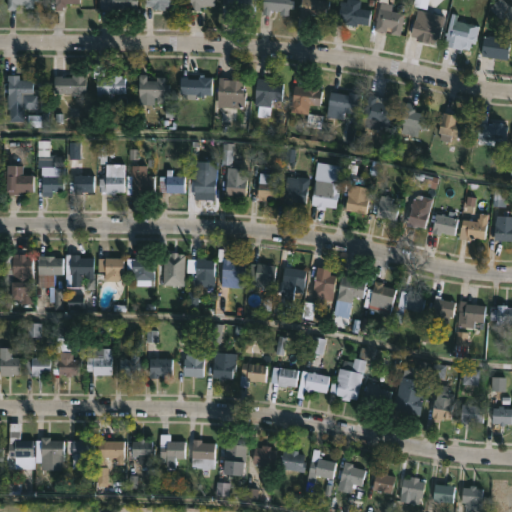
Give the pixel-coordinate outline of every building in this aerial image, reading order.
[(37,0),(37,1),(35,1),(35,9),(24,9),(24,5),(16,6),(16,10),(7,10),(7,0),(37,0)] [(81,0),(81,3),(66,3),(66,6),(62,6),(62,10),(56,10),(55,0),(81,0)] [(138,0),(138,8),(100,10),(100,0),(138,0)] [(175,0),(175,7),(165,7),(165,10),(151,10),(152,7),(144,6),(144,0),(175,0)] [(215,0),(215,5),(205,5),(205,6),(200,6),(200,11),(188,10),(188,0),(215,0)] [(254,0),(254,10),(250,10),(250,12),(226,9),(226,0),(254,0)] [(290,0),(294,1),(293,9),(288,9),(288,16),(279,15),(279,11),(273,11),(273,12),(270,11),(270,15),(262,15),(262,0),(290,0)] [(326,0),(325,15),(310,13),(310,18),(300,17),(301,0),(326,0)] [(360,0),(359,8),(372,10),(369,25),(358,23),(357,26),(344,24),(344,21),(338,20),(340,0),(346,2),(346,0),(360,0)] [(511,10),(502,1),(493,10),(502,20),(511,10)] [(409,21),(406,38),(374,31),(381,2),(392,4),(391,11),(405,14),(403,20),(409,21)] [(419,18),(443,27),(440,38),(438,38),(437,42),(411,36),(415,19),(419,20),(419,18)] [(474,24),(473,35),(477,36),(476,43),(472,42),(471,49),(460,47),(461,43),(454,42),(454,45),(452,45),(451,49),(445,47),(450,24),(466,27),(467,23),(474,24)] [(494,35),(511,38),(508,58),(482,55),(484,35),(494,35)] [(104,63),(104,77),(109,77),(109,75),(122,75),(122,77),(125,77),(124,93),(110,93),(110,100),(97,100),(97,78),(93,78),(93,63),(104,63)] [(76,74),(85,74),(86,93),(69,95),(69,92),(56,94),(55,93),(54,76),(72,76),(72,74),(76,74)] [(146,74),(146,81),(156,81),(156,77),(165,77),(165,84),(168,84),(168,94),(165,94),(165,103),(156,103),(156,97),(140,97),(140,74),(146,74)] [(33,80),(33,89),(37,89),(37,109),(8,108),(8,95),(6,94),(9,75),(19,76),(19,79),(33,80)] [(212,77),(211,95),(204,95),(204,97),(196,97),(196,99),(181,98),(181,77),(198,79),(199,75),(212,77)] [(246,100),(245,109),(217,107),(219,77),(227,78),(227,80),(243,81),(242,92),(246,92),(246,100)] [(269,83),(283,82),(282,102),(272,101),(271,107),(255,106),(257,78),(270,80),(269,83)] [(303,88),(307,88),(307,85),(319,87),(318,89),(322,90),(320,105),(310,103),(309,113),(323,115),(321,128),(305,126),(307,114),(290,111),(294,85),(301,86),(301,88),(303,88)] [(338,92),(349,94),(349,91),(363,94),(360,112),(345,112),(343,120),(327,117),(331,90),(338,92)] [(376,102),(384,104),(385,101),(394,103),(392,109),(397,110),(395,119),(391,118),(388,129),(379,126),(380,121),(364,118),(369,95),(377,97),(376,102)] [(433,116),(429,131),(420,128),(417,136),(401,132),(403,125),(400,124),(407,102),(414,104),(413,107),(417,108),(416,111),(433,116)] [(466,123),(462,138),(439,133),(443,113),(453,115),(452,120),(466,123)] [(488,115),(487,124),(493,125),(493,122),(499,123),(499,121),(506,122),(506,127),(510,129),(510,137),(507,137),(507,144),(494,143),(494,139),(479,138),(482,115),(488,115)] [(246,195),(226,195),(227,178),(220,177),(222,149),(233,150),(232,163),(237,164),(236,178),(247,179),(246,195)] [(63,190),(52,191),(52,193),(44,193),(44,191),(42,191),(42,166),(54,166),(54,156),(65,156),(65,176),(63,176),(63,190)] [(216,162),(215,195),(194,195),(194,192),(189,192),(189,177),(195,178),(195,168),(201,169),(201,161),(216,162)] [(125,162),(125,191),(115,191),(115,193),(104,193),(104,190),(99,190),(99,177),(106,177),(106,162),(125,162)] [(18,166),(21,166),(21,175),(33,175),(33,192),(7,192),(7,166),(18,166)] [(172,175),(185,176),(185,192),(159,191),(159,175),(166,175),(166,169),(172,168),(172,175)] [(81,172),(81,173),(94,174),(94,191),(74,191),(74,173),(81,172)] [(140,172),(140,174),(154,174),(154,186),(141,189),(141,193),(127,192),(127,174),(140,172)] [(280,174),(278,199),(258,199),(261,172),(280,174)] [(338,176),(337,183),(341,184),(337,209),(326,207),(326,211),(317,209),(318,205),(312,204),(315,180),(331,182),(333,174),(338,175),(338,176)] [(310,178),(306,204),(293,202),(292,205),(283,204),(287,176),(310,178)] [(367,213),(345,209),(350,184),(369,188),(367,199),(370,200),(367,213)] [(433,201),(425,228),(400,222),(404,209),(411,211),(412,207),(410,207),(411,203),(413,203),(414,198),(419,194),(433,198),(433,201)] [(400,204),(396,220),(377,215),(381,195),(394,198),(393,203),(400,204)] [(453,212),(453,215),(459,217),(455,234),(443,231),(442,234),(433,231),(437,212),(448,214),(449,211),(453,212)] [(489,213),(485,238),(472,236),(471,240),(466,239),(468,224),(462,223),(463,218),(478,220),(480,212),(489,213)] [(501,223),(501,224),(511,224),(511,239),(494,239),(495,223),(501,223)] [(247,260),(246,278),(221,277),(222,260),(218,260),(218,247),(226,247),(226,257),(233,257),(233,260),(247,260)] [(178,251),(178,253),(184,253),(185,254),(184,284),(162,284),(162,252),(178,251)] [(33,303),(20,303),(21,298),(12,297),(12,281),(9,281),(10,252),(25,253),(25,256),(33,256),(33,303)] [(80,253),(80,256),(94,256),(94,274),(81,274),(81,286),(72,286),(71,253),(80,253)] [(63,256),(63,273),(55,273),(54,286),(37,286),(38,254),(54,254),(54,256),(63,256)] [(206,256),(206,258),(215,258),(214,273),(216,273),(216,286),(194,285),(194,274),(196,274),(196,272),(187,272),(187,258),(197,258),(197,256),(206,256)] [(125,257),(125,281),(105,281),(105,271),(98,271),(99,257),(125,257)] [(147,257),(147,260),(154,260),(154,279),(151,279),(151,284),(133,284),(133,272),(127,271),(127,257),(147,257)] [(272,263),(275,263),(273,287),(256,286),(256,279),(249,278),(251,262),(272,263)] [(306,269),(303,291),(305,292),(304,299),(294,297),(295,291),(286,289),(286,291),(282,291),(286,266),(306,269)] [(336,275),(332,300),(314,297),(313,293),(317,271),(336,275)] [(366,280),(362,297),(353,295),(351,302),(336,298),(343,273),(366,280)] [(390,309),(389,314),(368,308),(375,280),(383,282),(383,284),(396,288),(390,309)] [(413,289),(413,292),(426,294),(423,312),(403,308),(404,304),(398,303),(401,289),(408,291),(409,288),(413,289)] [(455,301),(452,316),(450,316),(448,325),(436,322),(436,319),(430,318),(435,294),(441,295),(441,298),(455,301)] [(486,305),(483,321),(475,320),(474,327),(456,325),(460,300),(467,301),(467,303),(486,305)] [(507,304),(507,306),(511,306),(511,323),(498,323),(498,320),(490,320),(490,305),(507,304)] [(193,328),(192,342),(186,342),(186,350),(204,350),(203,376),(184,375),(184,358),(178,358),(179,328),(193,328)] [(111,347),(111,373),(93,374),(93,370),(87,370),(87,357),(94,355),(94,357),(103,357),(103,347),(111,347)] [(232,370),(232,377),(226,377),(226,379),(220,379),(220,376),(212,376),(214,351),(237,352),(235,370),(232,370)] [(139,352),(139,359),(141,359),(142,374),(135,374),(135,377),(127,377),(127,374),(121,374),(121,359),(124,359),(124,357),(130,358),(131,352),(139,352)] [(1,356),(5,356),(5,355),(20,357),(19,373),(12,373),(12,375),(0,375),(0,354),(1,354),(1,356)] [(51,356),(50,373),(31,374),(31,373),(24,372),(25,359),(32,359),(32,356),(51,356)] [(67,356),(67,357),(81,357),(81,367),(78,367),(78,373),(71,373),(71,376),(59,374),(59,358),(67,356)] [(158,356),(158,357),(172,358),(172,374),(159,373),(159,377),(150,377),(150,357),(158,356)] [(367,360),(357,398),(351,397),(350,400),(342,399),(343,395),(329,392),(332,380),(336,381),(343,359),(353,361),(354,357),(367,360)] [(268,364),(266,381),(248,379),(248,386),(240,384),(243,362),(268,364)] [(298,369),(296,386),(278,385),(278,383),(271,382),(273,368),(281,370),(281,366),(298,369)] [(331,375),(327,392),(313,389),(312,392),(306,391),(304,397),(297,396),(302,369),(331,375)] [(423,397),(419,413),(401,409),(402,406),(395,404),(401,381),(421,386),(419,396),(423,397)] [(392,392),(389,406),(369,401),(371,395),(364,393),(367,382),(393,390),(392,392)] [(451,386),(450,392),(454,393),(452,401),(454,401),(450,419),(442,417),(442,419),(431,417),(435,398),(436,399),(437,390),(439,391),(440,384),(451,386)] [(470,404),(485,405),(484,423),(461,423),(462,403),(467,404),(467,402),(470,404)] [(511,407),(511,415),(511,424),(505,423),(505,426),(499,425),(499,423),(492,423),(493,407),(499,407),(500,405),(504,405),(504,407),(511,407)] [(185,440),(185,457),(175,457),(175,460),(177,460),(177,463),(175,463),(174,469),(167,469),(167,463),(160,463),(161,433),(170,433),(170,440),(185,440)] [(50,436),(50,439),(64,439),(63,469),(41,469),(41,461),(35,461),(35,439),(41,439),(41,436),(50,436)] [(87,437),(87,440),(94,440),(93,454),(87,454),(87,462),(81,462),(81,467),(72,467),(73,453),(67,452),(67,439),(79,440),(79,437),(87,437)] [(145,438),(145,440),(155,440),(154,462),(139,462),(139,456),(132,456),(133,440),(140,440),(140,438),(145,438)] [(215,442),(214,468),(202,469),(202,467),(192,465),(193,438),(202,439),(202,442),(215,442)] [(28,457),(28,463),(15,463),(15,458),(9,458),(9,443),(15,443),(15,439),(33,439),(33,457),(28,457)] [(124,440),(124,464),(116,464),(116,457),(109,458),(105,456),(97,456),(97,440),(124,440)] [(246,445),(243,474),(224,472),(227,441),(238,442),(238,444),(246,445)] [(270,445),(269,448),(276,449),(274,465),(271,465),(271,471),(263,470),(263,463),(256,463),(256,462),(253,462),(255,446),(261,447),(262,444),(270,445)] [(336,461),(333,477),(315,474),(313,481),(307,479),(313,448),(320,449),(319,454),(321,455),(321,458),(336,461)] [(298,450),(298,452),(305,453),(304,460),(307,460),(305,471),(281,467),(284,450),(298,450)] [(366,469),(363,485),(352,483),(350,492),(338,489),(345,460),(354,462),(353,466),(366,469)] [(396,476),(392,492),(374,488),(378,470),(396,476)] [(419,478),(419,480),(425,481),(422,497),(419,496),(418,503),(411,502),(412,495),(402,493),(405,478),(411,479),(411,476),(419,478)] [(447,485),(447,484),(455,485),(453,502),(433,500),(435,483),(447,485)] [(476,485),(475,487),(482,488),(482,495),(484,495),(483,511),(465,511),(466,502),(462,502),(463,487),(470,487),(470,484),(476,485)]
